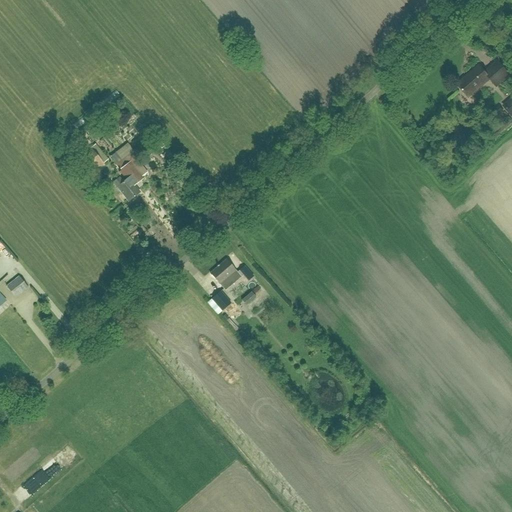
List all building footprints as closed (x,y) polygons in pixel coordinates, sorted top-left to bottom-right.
[(509,75),(504,69),(497,61),(484,72),(479,65),(457,84),(468,97),(490,79),(496,86),(509,75)] [(511,115),(511,99),(503,107),(511,116),(511,115)] [(496,118),(504,112),(499,106),(492,113),(496,118)] [(103,164),(90,148),(75,161),(88,177),(93,173),(96,176),(106,167),(103,164)] [(127,178),(123,182),(119,177),(112,182),(116,188),(116,187),(128,202),(139,193),(134,185),(143,178),(142,176),(146,173),(131,154),(115,166),(123,176),(125,175),(127,178)] [(242,272),(240,270),(237,272),(225,259),(209,274),(225,291),(243,274),(242,272)] [(14,297),(27,287),(18,276),(6,286),(14,297)] [(222,311),(231,303),(220,291),(211,299),(222,311)] [(247,304),(256,297),(252,291),(243,298),(247,304)] [(0,469),(0,478),(6,485),(33,456),(23,446),(0,469)] [(67,448),(53,462),(61,470),(76,456),(67,448)] [(22,487),(35,500),(60,477),(47,463),(22,487)]
